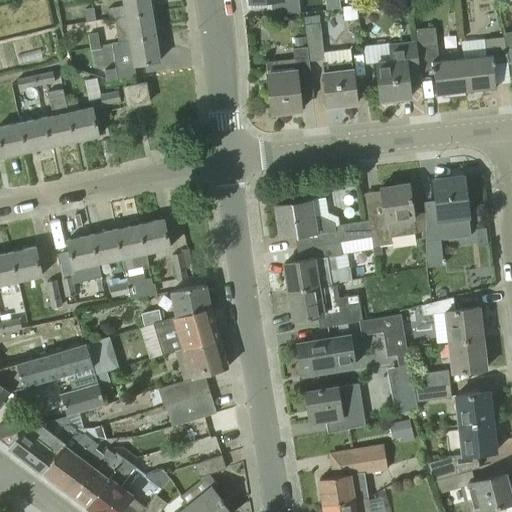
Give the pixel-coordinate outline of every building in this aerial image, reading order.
[(109,19),(115,18),(152,12),(149,0),(123,0),(125,6),(108,8),(109,19)] [(327,0),(328,9),(342,7),(341,0),(327,0)] [(96,20),(94,8),(84,9),(86,22),(96,20)] [(152,12),(115,18),(119,41),(130,39),(130,40),(156,36),(152,12)] [(325,65),(322,65),(327,106),(325,106),(325,107),(357,103),(352,62),(350,48),(324,51),(320,22),(306,24),(309,46),(310,61),(324,59),(325,65)] [(511,47),(511,31),(503,33),(504,37),(507,49),(511,47)] [(91,47),(100,45),(98,32),(89,34),(91,47)] [(416,34),(417,46),(420,71),(434,70),(437,94),(467,91),(463,57),(440,59),(439,44),(438,44),(436,33),(416,34)] [(160,60),(156,36),(130,40),(135,65),(160,60)] [(302,37),(295,37),(296,48),(303,47),(302,37)] [(496,88),(493,63),(510,62),(507,49),(504,37),(485,39),(487,55),(463,57),(467,91),(496,88)] [(420,71),(417,46),(391,48),(390,44),(362,47),(364,64),(374,63),(377,63),(381,101),(411,97),(408,73),(420,71)] [(313,83),(310,61),(309,46),(303,47),(296,48),(294,48),(295,58),(266,62),(272,113),(302,110),(299,85),(313,83)] [(35,74),(38,86),(56,82),(53,70),(35,74)] [(38,86),(35,74),(18,78),(20,89),(38,86)] [(85,80),(89,100),(101,97),(97,77),(85,80)] [(128,106),(140,104),(150,102),(146,82),(124,87),(128,106)] [(49,92),(54,115),(44,117),(51,146),(75,140),(66,101),(64,88),(49,92)] [(101,94),(103,105),(104,105),(121,102),(119,90),(101,94)] [(99,135),(93,107),(79,110),(77,99),(66,101),(75,140),(99,135)] [(44,117),(20,123),(26,151),(51,146),(44,117)] [(20,123),(0,127),(0,147),(2,156),(26,151),(20,123)] [(457,238),(471,236),(469,216),(464,176),(434,180),(438,211),(426,213),(427,223),(427,229),(426,241),(457,238)] [(380,187),(385,215),(369,218),(369,219),(372,237),(373,246),(382,245),(393,244),(391,235),(416,231),(409,183),(380,187)] [(288,186),(280,188),(281,195),(289,194),(288,186)] [(318,214),(314,215),(311,200),(275,205),(280,240),(321,233),(323,245),(340,242),(372,237),(369,219),(335,225),(334,221),(318,214)] [(427,229),(427,223),(426,213),(414,214),(416,231),(427,229)] [(140,224),(146,252),(171,247),(165,219),(140,224)] [(116,229),(122,258),(146,252),(140,224),(116,229)] [(486,228),(476,229),(477,237),(486,236),(486,228)] [(92,235),(98,263),(122,258),(116,229),(92,235)] [(73,268),(98,263),(92,235),(67,240),(73,268)] [(318,258),(314,258),(284,263),(289,290),(336,282),(352,280),(350,266),(348,266),(345,254),(342,254),(340,242),(323,245),(316,246),(318,258)] [(382,245),(373,246),(375,255),(383,254),(382,245)] [(18,280),(42,275),(36,247),(12,252),(18,280)] [(0,254),(0,284),(18,280),(12,252),(0,254)] [(178,281),(187,278),(182,253),(172,255),(178,281)] [(77,294),(72,276),(62,278),(66,296),(77,294)] [(109,279),(110,286),(112,297),(129,293),(127,282),(121,283),(120,277),(109,279)] [(148,295),(144,279),(127,282),(129,293),(131,299),(148,295)] [(47,282),(52,308),(62,305),(57,280),(47,282)] [(294,320),(317,316),(319,328),(360,321),(362,321),(358,294),(339,297),(336,282),(289,290),(294,320)] [(210,307),(205,284),(172,291),(178,316),(210,307)] [(479,307),(455,310),(453,297),(430,303),(422,305),(424,315),(446,312),(450,341),(483,337),(479,307)] [(163,355),(175,351),(185,348),(220,338),(210,307),(178,316),(162,320),(154,323),(163,355)] [(145,325),(154,323),(162,320),(160,309),(143,313),(145,325)] [(362,321),(360,321),(362,334),(381,331),(384,352),(391,352),(392,361),(403,360),(398,315),(362,321)] [(2,323),(4,332),(22,328),(20,319),(2,323)] [(302,374),(354,365),(350,335),(298,344),(302,374)] [(96,375),(108,371),(100,345),(105,344),(103,337),(86,342),(93,365),(95,373),(96,375)] [(450,341),(453,372),(487,368),(483,337),(450,341)] [(175,351),(184,380),(203,375),(229,367),(220,338),(185,348),(175,351)] [(0,367),(41,356),(38,342),(0,352),(0,367)] [(0,402),(10,390),(93,365),(86,342),(41,356),(0,367),(0,402)] [(427,373),(428,387),(449,384),(448,370),(427,373)] [(108,371),(96,375),(101,391),(112,387),(108,371)] [(71,379),(70,379),(73,390),(97,383),(96,375),(95,373),(71,379)] [(203,375),(184,380),(159,388),(164,406),(166,405),(208,393),(203,375)] [(359,382),(337,386),(305,392),(310,423),(336,419),(338,431),(368,424),(365,408),(359,382)] [(97,383),(73,390),(61,393),(68,416),(104,405),(97,383)] [(417,401),(424,400),(451,397),(449,384),(428,387),(415,388),(417,401)] [(489,391),(456,395),(459,425),(493,421),(489,391)] [(210,392),(208,393),(166,405),(172,426),(217,412),(210,392)] [(64,444),(75,428),(76,427),(71,424),(70,424),(68,416),(25,430),(0,437),(0,439),(42,471),(63,443),(64,444)] [(0,437),(25,430),(21,418),(0,424),(0,437)] [(397,437),(401,436),(402,442),(414,439),(409,420),(394,424),(397,437)] [(480,467),(476,453),(496,451),(493,421),(459,425),(463,455),(455,456),(455,455),(428,463),(434,479),(471,470),(480,467)] [(92,436),(86,432),(84,435),(75,428),(64,444),(63,443),(42,471),(57,483),(92,436)] [(97,448),(101,443),(92,436),(57,483),(73,495),(108,448),(107,448),(103,453),(97,448)] [(384,443),(344,450),(346,465),(334,467),(335,476),(320,479),(322,492),(320,495),(321,500),(323,502),(324,504),(363,498),(368,495),(365,475),(388,470),(384,443)] [(88,506),(124,458),(116,452),(115,453),(108,448),(73,495),(88,506)] [(201,462),(214,458),(212,450),(198,454),(201,462)] [(195,464),(199,477),(209,474),(226,468),(222,455),(214,458),(201,462),(195,464)] [(135,466),(124,458),(88,506),(95,511),(142,511),(143,511),(129,501),(134,493),(123,484),(135,466)] [(475,511),(476,511),(511,502),(511,498),(505,473),(475,481),(471,470),(434,479),(438,493),(468,485),(475,511)] [(224,502),(211,486),(187,506),(191,511),(230,511),(223,503),(224,502)] [(160,511),(167,504),(156,495),(147,507),(143,511),(142,511),(160,511)] [(370,511),(368,495),(363,498),(324,504),(324,507),(323,510),(323,511),(370,511)]
